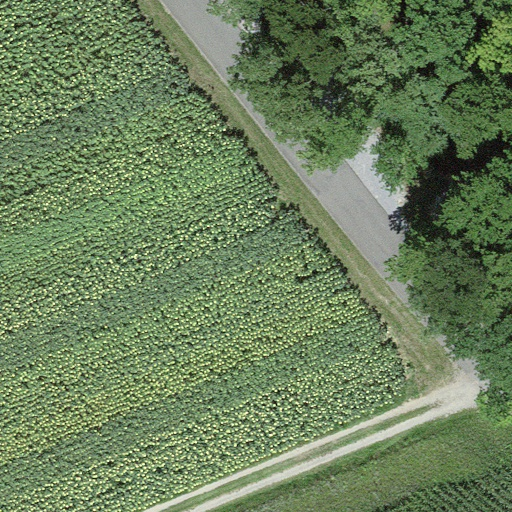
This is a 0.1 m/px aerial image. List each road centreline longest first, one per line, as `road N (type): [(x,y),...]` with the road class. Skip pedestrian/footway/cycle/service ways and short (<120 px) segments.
road 1 (unclassified): [(182,0),(400,284),(511,390)]
road 2 (track): [(505,386),(177,511)]
